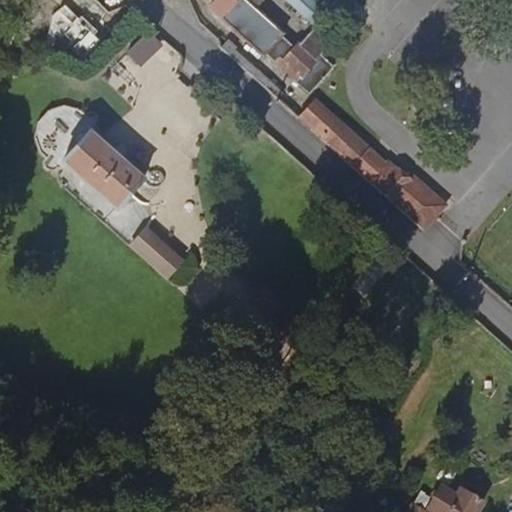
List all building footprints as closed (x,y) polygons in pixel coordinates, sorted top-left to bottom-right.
[(136,13),(121,0),(19,0),(15,10),(0,41),(0,49),(80,56),(136,13)] [(248,1),(248,0),(220,0),(221,1),(217,10),(312,96),(337,69),(330,63),(338,50),(335,46),(338,41),(324,29),(305,50),(263,15),(248,1)] [(275,2),(272,0),(248,0),(248,1),(263,15),(275,2)] [(151,29),(129,52),(143,64),(164,41),(151,29)] [(299,122),(425,235),(449,207),(415,177),(412,181),(389,160),(383,163),(339,122),(335,125),(313,105),(299,122)] [(115,186),(137,155),(89,112),(66,139),(115,186)] [(174,227),(139,194),(128,209),(162,240),(174,227)] [(249,290),(269,318),(286,306),(266,278),(249,290)] [(478,511),(485,500),(466,487),(459,497),(443,486),(432,505),(441,511),(478,511)]
